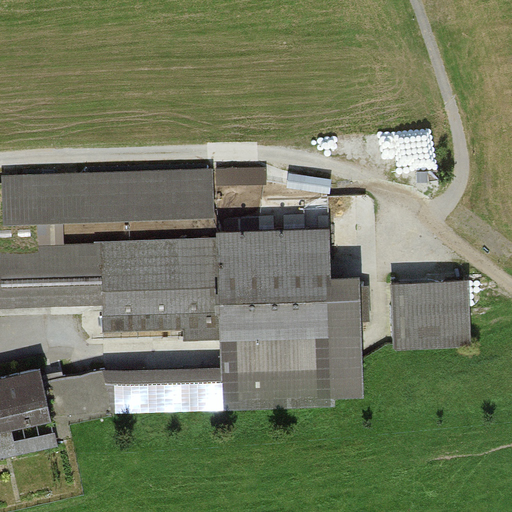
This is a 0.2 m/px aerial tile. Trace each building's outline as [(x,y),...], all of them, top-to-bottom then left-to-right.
[(15,221),(220,214),(219,167),(14,175),(15,221)] [(227,340),(224,236),(110,240),(110,227),(92,227),(93,249),(0,251),(0,303),(112,300),(113,330),(190,328),(190,341),(227,340)] [(339,227),(227,230),(231,367),(112,371),(114,418),(332,412),(331,397),(362,396),(358,277),(341,277),(339,227)] [(474,280),(400,288),(408,354),(482,346),(474,280)] [(0,434),(62,422),(51,368),(0,378),(0,434)]
